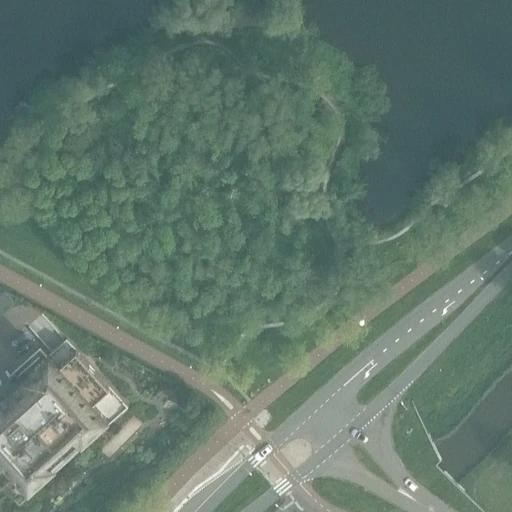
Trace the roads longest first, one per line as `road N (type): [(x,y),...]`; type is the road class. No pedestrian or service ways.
road 1 (secondary): [(511,242),(314,406)]
road 2 (secondary): [(352,426),(511,271)]
road 3 (secondary): [(314,406),(205,511)]
